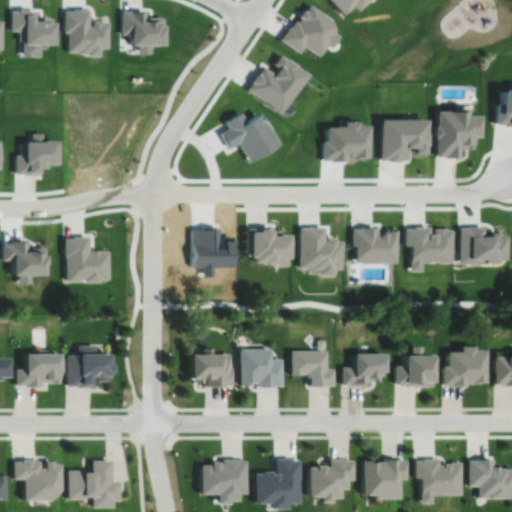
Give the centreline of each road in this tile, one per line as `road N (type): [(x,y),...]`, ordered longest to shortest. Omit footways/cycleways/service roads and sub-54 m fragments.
road 1 (residential): [(248,18),(175,126),(154,173),(152,421),(166,511)]
road 2 (residential): [(0,421),(511,421)]
road 3 (residential): [(152,193),(463,192),(509,175)]
road 4 (residential): [(0,206),(152,193)]
